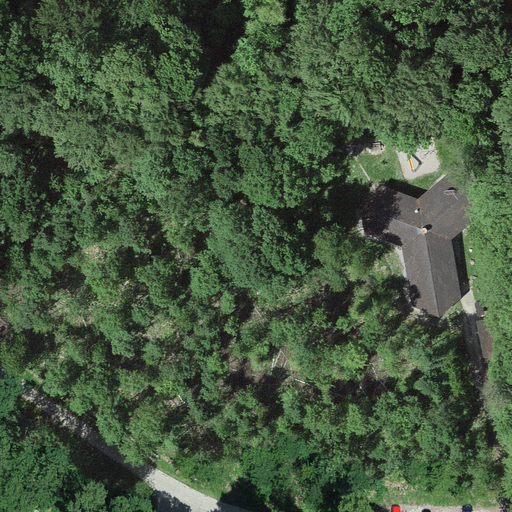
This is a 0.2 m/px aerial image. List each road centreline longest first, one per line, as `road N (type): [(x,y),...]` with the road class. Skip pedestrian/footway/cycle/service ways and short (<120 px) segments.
road 1 (track): [(186,511),(172,490),(0,376)]
road 2 (track): [(511,475),(484,393),(466,297)]
